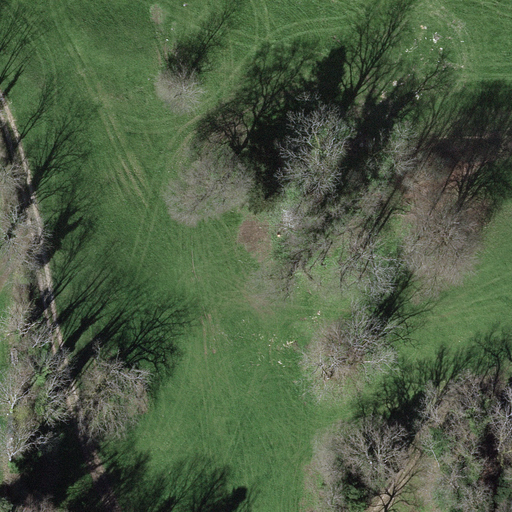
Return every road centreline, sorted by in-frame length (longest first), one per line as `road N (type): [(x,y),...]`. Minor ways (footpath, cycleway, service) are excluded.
road 1 (track): [(0,110),(76,420),(113,511)]
road 2 (track): [(383,511),(428,467),(511,437)]
